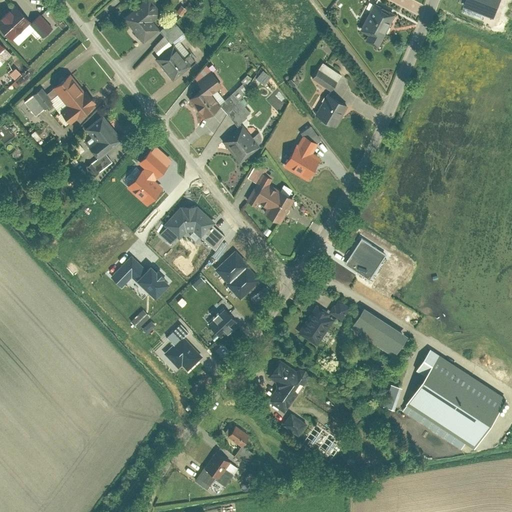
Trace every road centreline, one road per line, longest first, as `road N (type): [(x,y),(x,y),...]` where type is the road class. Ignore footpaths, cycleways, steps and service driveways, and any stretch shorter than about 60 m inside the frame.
road 1 (residential): [(291,281),(355,179),(435,0)]
road 2 (residential): [(141,511),(166,456),(291,281)]
road 3 (residential): [(60,0),(197,168)]
road 4 (residential): [(197,168),(291,281)]
